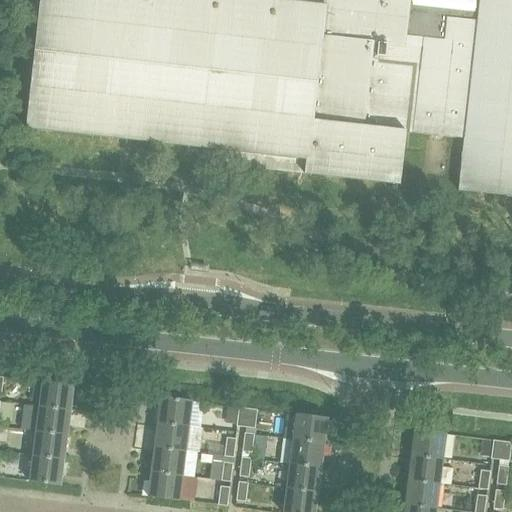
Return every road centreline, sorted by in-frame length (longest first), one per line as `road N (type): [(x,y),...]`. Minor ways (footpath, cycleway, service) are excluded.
road 1 (secondary): [(511,339),(0,282)]
road 2 (secondary): [(0,328),(511,381)]
